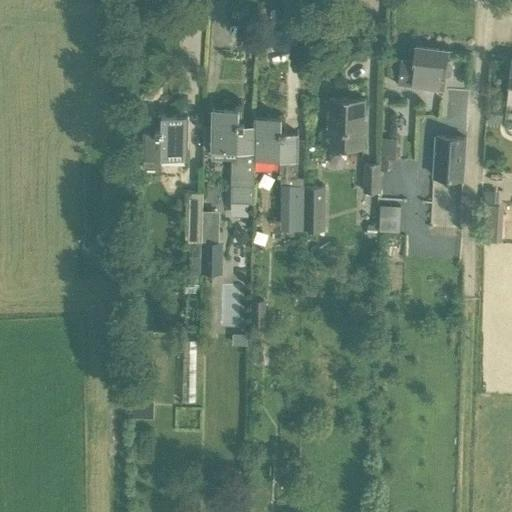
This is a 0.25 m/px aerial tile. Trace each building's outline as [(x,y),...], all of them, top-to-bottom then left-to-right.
[(444,83),(448,49),(415,45),(413,60),(401,59),(398,84),(441,90),(441,82),(444,83)] [(363,148),(365,98),(330,96),(328,127),(323,127),(322,146),(363,148)] [(243,108),(212,107),(211,159),(231,159),(230,202),(253,202),(254,155),(254,124),(244,124),(244,120),(243,120),(243,108)] [(187,157),(188,115),(158,115),(158,127),(155,127),(155,130),(144,130),(143,163),(161,164),(161,156),(187,157)] [(254,124),(254,155),(279,156),(279,175),(282,175),(297,175),(298,131),(287,131),(287,128),(285,128),(285,116),(254,115),(254,124)] [(467,136),(435,134),(432,190),(464,192),(467,136)] [(384,136),(384,152),(398,152),(398,136),(384,136)] [(365,162),(364,191),(381,191),(381,162),(365,162)] [(282,175),(282,184),(304,184),(305,175),(297,175),(282,175)] [(303,229),(304,184),(282,184),(281,229),(303,229)] [(327,185),(304,184),(303,229),(326,230),(327,185)] [(201,242),(202,192),(187,192),(186,241),(201,242)] [(485,238),(503,238),(505,199),(487,199),(485,238)] [(201,242),(200,273),(221,273),(222,242),(201,242)] [(185,336),(186,398),(200,397),(199,336),(185,336)]
